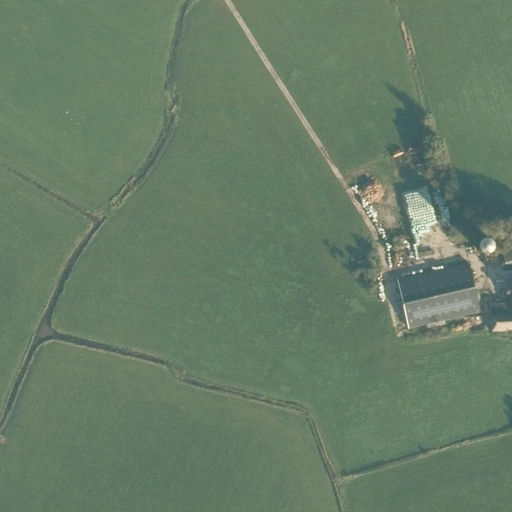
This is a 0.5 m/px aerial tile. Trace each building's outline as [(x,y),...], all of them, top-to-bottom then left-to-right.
[(494,254),(494,251),(494,249),(494,247),(492,244),(491,243),(489,242),(487,241),(483,241),(481,241),(479,242),(477,244),(475,247),(474,250),(474,251),(475,254),(476,256),(478,258),(481,260),(485,261),(487,261),(489,260),(490,259),(492,257),(494,254)] [(452,246),(453,256),(461,256),(461,245),(452,246)] [(511,248),(501,251),(505,266),(511,265),(511,248)] [(397,280),(404,312),(408,329),(426,325),(427,329),(445,325),(444,321),(479,312),(468,264),(397,280)] [(490,304),(490,332),(511,330),(511,278),(511,279),(511,290),(509,290),(510,303),(490,304)]
